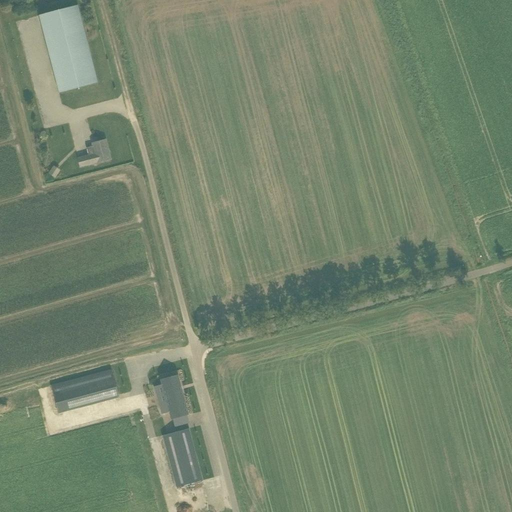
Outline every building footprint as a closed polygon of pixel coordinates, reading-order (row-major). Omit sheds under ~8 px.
[(39,16),(59,93),(97,83),(77,6),(39,16)] [(110,160),(105,140),(92,144),(93,147),(86,148),(88,156),(78,159),(80,168),(97,164),(110,160)] [(51,386),(53,396),(56,407),(117,390),(115,382),(111,370),(51,386)] [(172,419),(174,426),(188,422),(186,415),(187,414),(177,376),(161,380),(166,401),(159,406),(161,414),(169,412),(171,419),(172,419)] [(204,481),(190,429),(163,436),(177,488),(204,481)]
